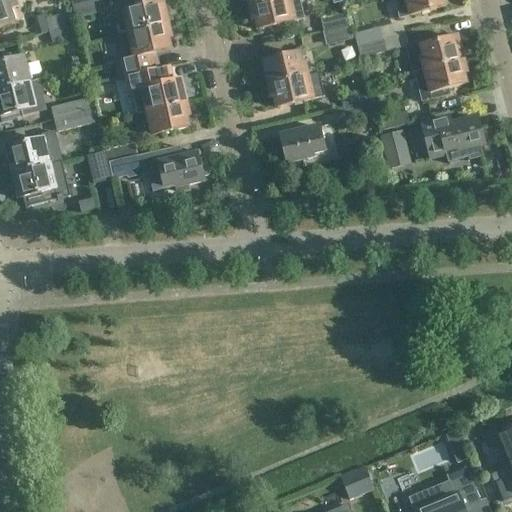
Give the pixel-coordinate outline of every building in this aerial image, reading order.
[(14,0),(10,0),(0,4),(0,31),(14,27),(9,12),(18,9),(14,0)] [(69,0),(72,10),(99,4),(97,0),(69,0)] [(253,9),(292,0),(248,0),(250,10),(253,9)] [(292,0),(253,9),(259,33),(304,22),(299,0),(292,0)] [(444,0),(393,0),(399,21),(411,18),(411,20),(447,10),(444,0)] [(75,23),(101,16),(99,4),(72,10),(75,23)] [(128,13),(133,37),(166,30),(169,29),(163,5),(128,13)] [(45,23),(49,36),(75,29),(70,14),(45,23)] [(323,35),(350,29),(347,15),(320,21),(323,35)] [(75,29),(49,36),(52,47),(78,38),(75,29)] [(326,47),(352,40),(350,29),(323,35),(326,47)] [(166,30),(133,37),(133,38),(130,38),(135,61),(171,53),(166,30)] [(119,37),(126,58),(134,56),(127,34),(119,37)] [(456,39),(422,48),(421,44),(405,48),(412,76),(414,75),(461,63),(463,63),(456,39)] [(263,65),(269,88),(272,87),(304,80),(300,61),(307,59),(305,52),(298,54),(299,57),(263,65)] [(0,66),(0,92),(30,86),(24,60),(0,66)] [(461,63),(414,75),(421,105),(443,99),(441,93),(467,86),(461,63)] [(94,87),(117,81),(114,69),(91,74),(94,87)] [(304,80),(272,87),(277,111),(324,100),(319,76),(304,80)] [(97,99),(120,93),(117,81),(94,87),(97,99)] [(145,91),(150,115),(183,108),(186,107),(181,83),(145,91)] [(30,86),(0,92),(0,119),(0,120),(1,124),(22,120),(21,115),(36,111),(30,86)] [(343,112),(369,106),(366,92),(340,99),(343,112)] [(53,123),(95,113),(91,100),(50,110),(53,123)] [(346,123),(372,117),(369,106),(343,112),(346,123)] [(183,108),(150,115),(150,116),(148,116),(153,140),(188,132),(183,108)] [(56,135),(98,125),(95,113),(53,123),(56,135)] [(378,133),(408,125),(405,113),(375,121),(378,133)] [(449,115),(420,122),(423,134),(429,158),(444,154),(447,166),(468,160),(469,164),(483,160),(480,148),(485,147),(478,120),(476,116),(451,123),(449,115)] [(381,145),(411,137),(408,125),(378,133),(381,145)] [(305,159),(325,154),(319,130),(281,139),(287,166),(305,162),(305,159)] [(8,151),(14,176),(63,164),(62,163),(59,164),(53,140),(8,151)] [(134,146),(105,154),(109,166),(137,159),(134,146)] [(112,180),(105,154),(91,157),(98,183),(112,180)] [(109,167),(112,180),(113,181),(127,177),(128,181),(141,178),(140,174),(150,172),(156,194),(178,189),(179,196),(189,193),(188,189),(205,185),(204,180),(210,179),(206,162),(200,164),(198,158),(150,169),(147,158),(109,167)] [(63,164),(14,176),(20,202),(54,194),(56,199),(70,195),(63,164)] [(511,432),(493,440),(506,473),(508,472),(511,480),(511,432)] [(365,470),(341,480),(349,503),(374,494),(365,470)] [(464,511),(465,511),(481,505),(467,471),(447,480),(455,501),(428,511),(464,511)]
